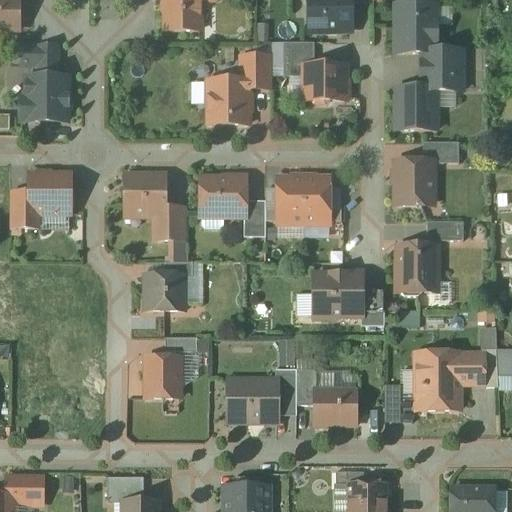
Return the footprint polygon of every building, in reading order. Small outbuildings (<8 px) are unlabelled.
[(168,0),(169,41),(207,41),(207,9),(221,9),(221,0),(168,0)] [(307,0),(309,35),(351,34),(351,8),(350,0),(307,0)] [(26,5),(0,5),(0,32),(26,32),(26,5)] [(428,62),(428,78),(469,78),(470,55),(442,54),(443,12),(400,11),(399,61),(428,62)] [(289,82),(309,82),(309,71),(320,70),(319,48),(288,49),(289,82)] [(65,81),(65,75),(67,75),(67,50),(25,51),(25,76),(35,76),(35,81),(28,81),(28,103),(23,104),(24,131),(29,131),(29,132),(73,131),(72,80),(65,81)] [(240,86),(210,86),(210,133),(255,133),(255,99),(276,99),(276,61),(240,61),(240,86)] [(320,70),(309,71),(309,82),(309,109),(351,109),(351,70),(320,70)] [(469,78),(428,78),(427,96),(398,95),(397,141),(444,142),(445,103),(469,104),(469,78)] [(428,169),(440,169),(461,169),(461,152),(428,152),(428,169)] [(428,169),(399,169),(398,215),(440,214),(440,169),(428,169)] [(78,180),(34,180),(34,201),(13,201),(13,237),(47,237),(47,221),(78,221),(78,180)] [(253,183),(203,183),(204,224),(254,224),(253,183)] [(172,185),(130,185),(131,228),(157,228),(157,250),(191,250),(191,214),(172,214),(172,185)] [(305,187),(306,231),(332,230),(332,226),(343,225),(341,193),(331,193),(331,186),(305,187)] [(280,195),(270,195),(270,227),(280,227),(280,231),(306,231),(305,187),(279,187),(280,195)] [(444,252),(397,253),(397,298),(444,298),(444,252)] [(187,280),(146,281),(147,318),(188,318),(187,280)] [(367,280),(314,281),(315,326),(368,325),(367,280)] [(169,347),(169,363),(185,363),(201,363),(201,347),(169,347)] [(487,360),(415,361),(416,424),(466,423),(465,391),(488,391),(487,360)] [(169,363),(148,363),(148,409),(185,409),(185,363),(169,363)] [(279,387),(230,386),(229,431),(279,431),(279,387)] [(359,396),(321,395),(320,434),(359,435),(359,396)] [(9,502),(0,502),(0,511),(20,511),(21,510),(46,510),(46,484),(9,483),(9,502)] [(110,509),(126,510),(125,511),(166,511),(166,510),(146,510),(146,487),(111,486),(110,509)] [(390,511),(391,488),(353,488),(352,511),(390,511)] [(268,511),(269,490),(226,490),(226,511),(268,511)] [(501,511),(501,493),(455,493),(454,511),(501,511)]
